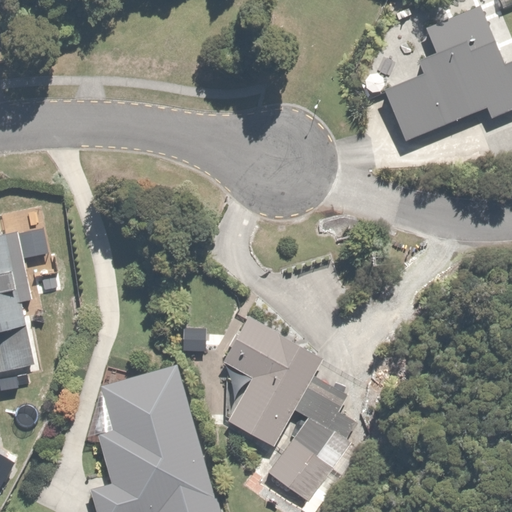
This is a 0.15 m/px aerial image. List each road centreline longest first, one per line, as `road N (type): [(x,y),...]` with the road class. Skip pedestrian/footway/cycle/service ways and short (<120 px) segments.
road 1 (residential): [(0,125),(111,120),(164,127),(280,162)]
road 2 (residential): [(511,216),(454,216),(401,204),(280,162)]
